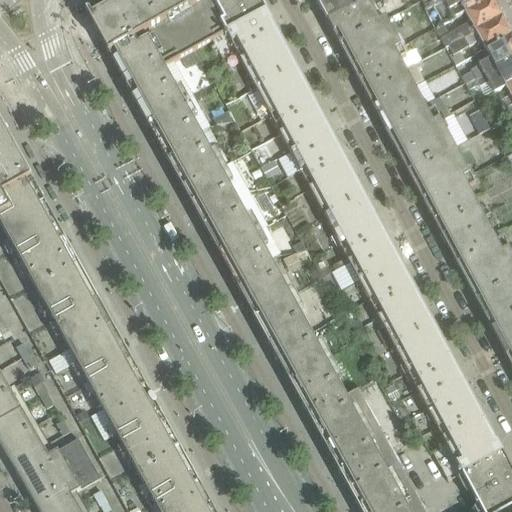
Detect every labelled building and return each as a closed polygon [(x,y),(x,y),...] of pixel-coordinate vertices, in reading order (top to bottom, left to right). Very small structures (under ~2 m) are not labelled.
[(156,57),(190,39),(168,0),(114,0),(86,16),(95,31),(94,31),(148,128),(195,102),(174,64),(163,71),(156,57)] [(168,0),(190,39),(223,21),(226,27),(263,6),(259,0),(168,0)] [(317,0),(318,2),(316,3),(331,31),(372,10),(371,8),(368,3),(373,0),(317,0)] [(436,7),(449,0),(429,0),(421,5),(425,13),(436,7)] [(465,15),(492,1),(491,0),(449,0),(436,7),(446,26),(465,15)] [(447,49),(502,20),(492,1),(465,15),(470,25),(443,40),(447,49)] [(351,51),(390,30),(388,28),(397,23),(394,18),(385,22),(377,5),(371,8),(372,10),(331,31),(343,55),(351,51)] [(283,44),(263,6),(226,27),(230,34),(211,44),(214,49),(227,74),(241,66),(256,92),(297,70),(283,44)] [(461,53),(479,43),(484,51),(511,37),(502,20),(447,49),(452,58),(461,53)] [(404,57),(402,53),(390,30),(351,51),(343,55),(373,111),(414,90),(405,72),(420,64),(416,54),(404,57)] [(464,84),(511,58),(511,37),(484,51),(490,61),(479,68),(467,66),(465,63),(464,64),(457,67),(455,68),(464,84)] [(201,64),(195,53),(181,61),(187,71),(201,64)] [(464,64),(459,56),(452,59),(457,67),(464,64)] [(505,89),(511,85),(511,58),(464,84),(465,87),(483,78),(493,95),(505,89)] [(331,134),(297,70),(256,92),(290,156),(331,134)] [(496,118),(511,109),(511,85),(505,89),(510,98),(499,104),(501,107),(483,117),(487,123),(496,118)] [(428,116),(425,110),(414,90),(373,111),(408,176),(455,151),(435,113),(428,116)] [(218,171),(198,135),(209,129),(195,102),(148,128),(183,191),(218,171)] [(511,109),(496,118),(501,127),(511,120),(511,109)] [(236,127),(229,114),(212,121),(216,129),(236,127)] [(0,219),(40,197),(0,124),(0,219)] [(365,197),(331,134),(290,156),(324,219),(365,197)] [(482,219),(468,192),(475,189),(455,151),(408,176),(442,240),(482,219)] [(274,164),(261,171),(267,181),(280,174),(274,164)] [(253,235),(218,171),(183,191),(217,254),(253,235)] [(262,179),(259,173),(252,176),(254,183),(262,179)] [(79,268),(65,243),(40,197),(0,219),(0,226),(36,292),(79,268)] [(278,204),(274,197),(269,200),(272,207),(278,204)] [(399,261),(365,197),(324,219),(346,261),(332,269),(335,273),(349,266),(358,283),(399,261)] [(511,285),(511,258),(508,251),(503,242),(497,246),(482,219),(442,240),(477,304),(511,285)] [(288,298),(269,263),(280,257),(266,230),(254,237),(253,235),(217,254),(252,318),(288,298)] [(306,254),(301,246),(293,250),(297,256),(306,254)] [(306,254),(297,256),(292,257),(297,266),(294,267),(297,272),(311,264),(306,254)] [(433,324),(399,261),(358,283),(379,322),(373,325),(385,347),(390,344),(392,346),(433,324)] [(112,327),(92,292),(79,268),(36,292),(69,351),(112,327)] [(511,285),(477,304),(511,370),(511,285)] [(337,353),(324,329),(310,337),(288,298),(252,318),(287,381),(323,361),(337,353)] [(0,339),(9,335),(2,323),(0,324),(0,339)] [(467,388),(433,324),(392,346),(425,410),(467,388)] [(144,387),(125,351),(112,327),(69,351),(102,411),(144,387)] [(29,358),(23,347),(16,351),(22,362),(29,358)] [(35,370),(29,358),(22,362),(28,374),(35,370)] [(356,421),(323,361),(287,381),(320,441),(356,421)] [(0,398),(10,393),(0,375),(0,398)] [(47,397),(41,387),(44,385),(39,376),(29,382),(34,390),(33,390),(40,402),(47,397)] [(178,447),(164,422),(144,387),(102,411),(134,471),(178,447)] [(488,426),(467,388),(425,410),(446,449),(432,456),(448,485),(464,477),(503,456),(488,426)] [(0,427),(22,414),(10,393),(0,398),(0,427)] [(53,409),(47,397),(40,402),(46,413),(53,409)] [(22,414),(0,427),(0,449),(1,450),(33,432),(22,414)] [(394,490),(356,421),(320,441),(358,510),(394,490)] [(70,436),(63,424),(56,428),(62,440),(70,436)] [(48,459),(33,432),(1,450),(17,478),(48,459)] [(77,443),(48,459),(17,478),(36,511),(47,511),(71,498),(71,499),(100,482),(77,443)] [(199,511),(210,506),(197,482),(178,447),(134,471),(157,511),(199,511)] [(511,485),(511,472),(503,456),(464,477),(479,504),(511,485)] [(511,511),(511,485),(479,504),(483,511),(480,511),(511,511)] [(406,511),(394,490),(358,510),(359,511),(406,511)] [(110,511),(100,495),(93,499),(100,511),(110,511)] [(78,511),(71,499),(71,498),(47,511),(78,511)]
